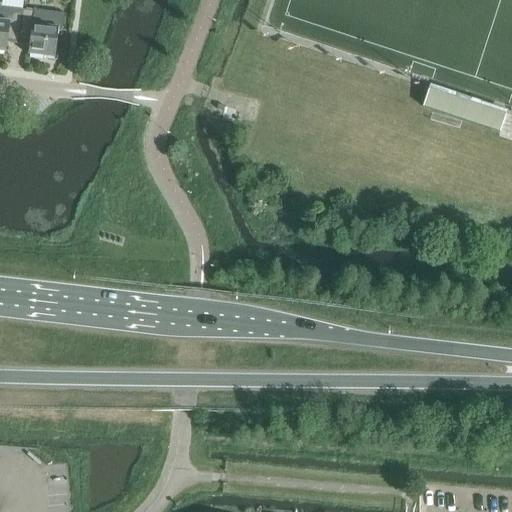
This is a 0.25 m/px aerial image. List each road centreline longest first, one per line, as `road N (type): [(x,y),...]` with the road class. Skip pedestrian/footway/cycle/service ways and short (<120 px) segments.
road 1 (trunk): [(511,357),(0,296)]
road 2 (trunk): [(0,376),(511,381)]
